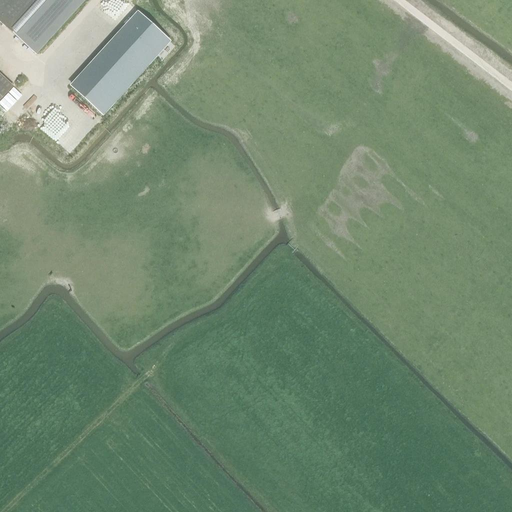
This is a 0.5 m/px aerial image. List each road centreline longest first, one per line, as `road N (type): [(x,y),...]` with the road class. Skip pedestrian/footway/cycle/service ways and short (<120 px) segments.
road 1 (track): [(5,511),(173,340),(228,309),(284,253)]
road 2 (track): [(396,0),(511,86)]
